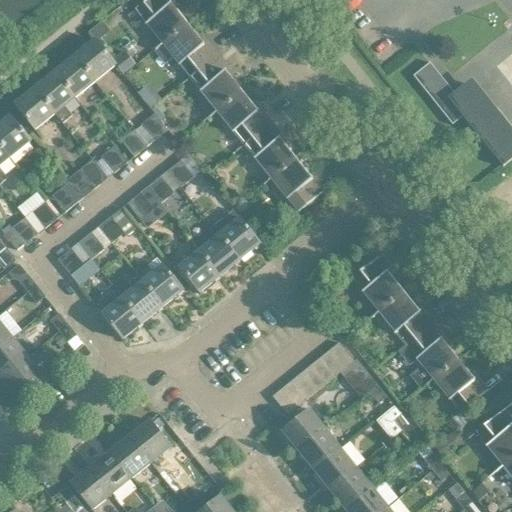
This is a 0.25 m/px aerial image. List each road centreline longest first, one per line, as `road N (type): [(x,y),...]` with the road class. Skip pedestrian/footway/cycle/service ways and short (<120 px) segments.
road 1 (residential): [(173,356),(212,403),(254,392),(309,347),(312,321),(276,278)]
road 2 (residential): [(390,184),(242,0)]
road 3 (residential): [(0,474),(147,362),(173,356)]
road 4 (residential): [(511,320),(390,184)]
road 5 (residential): [(276,278),(390,184)]
road 6 (residential): [(173,356),(276,278)]
